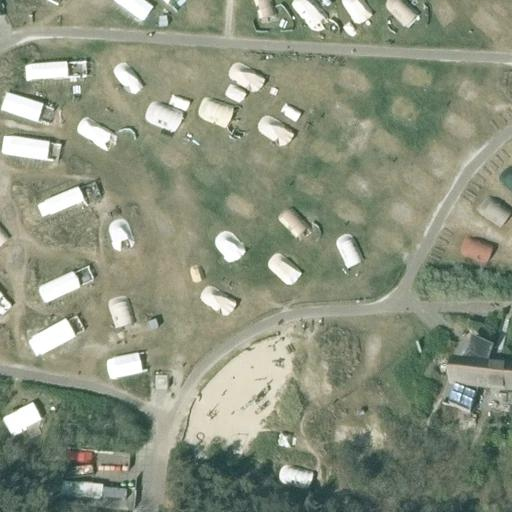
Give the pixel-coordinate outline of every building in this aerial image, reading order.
[(84,67),(84,65),(27,66),(28,79),(74,77),(74,67),(84,67)] [(34,103),(34,104),(8,96),(4,110),(51,124),(55,110),(34,103)] [(75,195),(41,206),(45,216),(78,205),(75,195)] [(456,388),(450,408),(470,415),(479,389),(511,391),(511,368),(486,367),(492,349),(480,345),(472,342),(464,366),(453,365),(452,387),(456,388)] [(5,418),(11,433),(38,422),(32,407),(5,418)] [(101,489),(61,485),(60,496),(100,500),(101,489)]
